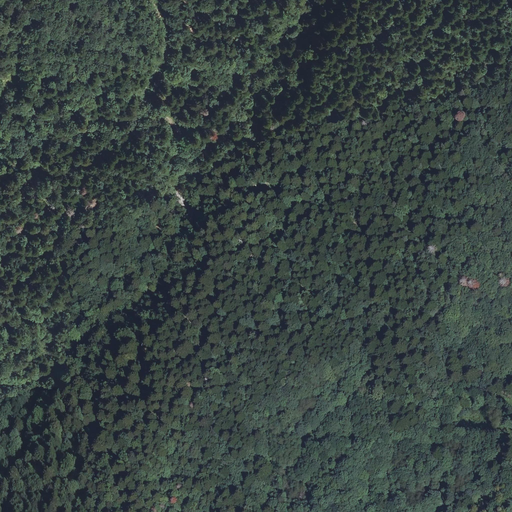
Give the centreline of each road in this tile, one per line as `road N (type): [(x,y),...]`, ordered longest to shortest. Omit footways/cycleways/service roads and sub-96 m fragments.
road 1 (track): [(151,0),(167,41),(142,98),(148,113),(178,134),(170,197),(196,208),(247,188),(277,189)]
road 2 (track): [(277,189),(327,88),(396,0)]
